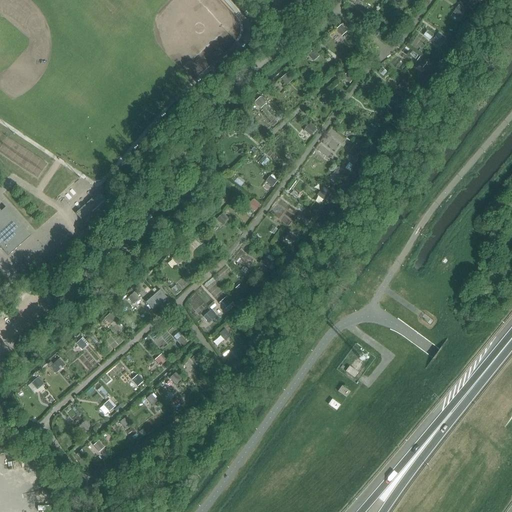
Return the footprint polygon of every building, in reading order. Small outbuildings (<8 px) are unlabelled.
[(457,27),(465,15),(456,8),(447,20),(457,27)] [(341,26),(336,31),(342,37),(347,32),(341,26)] [(420,79),(429,67),(419,60),(411,72),(420,79)] [(286,74),(280,80),(286,86),(292,81),(286,74)] [(347,95),(356,83),(346,76),(338,88),(347,95)] [(401,82),(397,88),(404,93),(408,87),(401,82)] [(260,97),(254,102),(260,109),(266,104),(260,97)] [(385,124),(394,112),(384,105),(376,117),(385,124)] [(235,125),(224,134),(231,142),(242,133),(235,125)] [(307,125),(303,131),(311,136),(315,131),(307,125)] [(369,125),(365,131),(372,136),(376,131),(369,125)] [(353,147),(349,152),(356,157),(360,152),(353,147)] [(289,173),(297,162),(287,155),(279,165),(289,173)] [(337,168),(333,174),(340,179),(344,174),(337,168)] [(272,196),(279,186),(269,179),(262,188),(272,196)] [(118,191),(111,183),(105,189),(111,197),(118,191)] [(319,210),(330,197),(321,190),(310,203),(319,210)] [(90,230),(114,208),(108,200),(100,191),(75,213),(90,230)] [(252,200),(247,206),(255,212),(260,206),(252,200)] [(31,236),(6,207),(1,212),(0,210),(0,247),(8,256),(31,236)] [(229,225),(220,216),(210,226),(218,235),(229,225)] [(290,253),(299,242),(289,234),(280,245),(290,253)] [(206,245),(197,237),(187,247),(195,255),(206,245)] [(185,265),(177,256),(166,266),(174,275),(185,265)] [(247,293),(239,284),(229,294),(237,303),(247,293)] [(149,318),(174,297),(164,286),(140,307),(149,318)] [(50,290),(46,293),(51,299),(55,295),(50,290)] [(134,292),(127,298),(133,305),(140,299),(134,292)] [(226,297),(219,303),(225,310),(232,303),(226,297)] [(219,319),(211,310),(201,320),(209,329),(219,319)] [(116,327),(108,319),(97,329),(105,337),(116,327)] [(236,335),(228,326),(218,337),(226,345),(236,335)] [(189,348),(181,339),(170,350),(179,358),(189,348)] [(87,352),(79,345),(71,353),(78,360),(87,352)] [(166,367),(158,359),(147,369),(156,377),(166,367)] [(203,368),(195,359),(182,371),(190,380),(203,368)] [(68,369),(60,361),(51,370),(59,378),(68,369)] [(349,367),(345,372),(354,378),(358,373),(349,367)] [(174,374),(169,378),(175,385),(180,380),(174,374)] [(136,376),(131,380),(137,386),(142,382),(136,376)] [(45,391),(36,382),(26,392),(34,401),(45,391)] [(342,386),(338,392),(346,398),(350,392),(342,386)] [(110,400),(100,409),(105,415),(116,406),(110,400)] [(156,409),(148,400),(137,410),(146,419),(156,409)] [(332,400),(328,405),(336,411),(340,406),(332,400)] [(134,429),(126,421),(115,431),(124,440),(134,429)] [(94,433),(86,425),(75,435),(83,443),(94,433)] [(108,450),(100,442),(90,452),(98,460),(108,450)]
